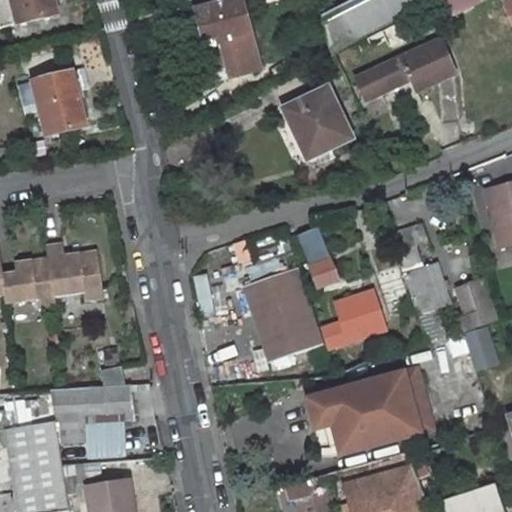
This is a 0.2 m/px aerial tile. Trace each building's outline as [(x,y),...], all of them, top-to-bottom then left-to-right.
[(10,0),(16,24),(56,14),(51,0),(10,0)] [(262,69),(259,60),(242,0),(231,0),(230,0),(210,0),(212,6),(194,11),(211,73),(226,69),(228,79),(262,69)] [(327,56),(401,17),(434,0),(379,0),(320,30),(327,56)] [(440,0),(438,1),(443,13),(469,0),(440,0)] [(511,26),(511,1),(503,6),(511,26)] [(380,40),(376,32),(335,54),(339,61),(380,40)] [(315,34),(291,43),(299,66),(324,56),(315,34)] [(443,36),(415,45),(351,64),(358,86),(378,79),(410,70),(414,83),(454,70),(443,36)] [(226,69),(211,73),(214,82),(228,79),(226,69)] [(414,83),(410,70),(378,79),(382,93),(414,83)] [(85,129),(71,73),(31,84),(46,139),(85,129)] [(324,88),(286,106),(312,157),(349,139),(324,88)] [(312,157),(286,106),(279,110),(305,161),(312,157)] [(499,249),(511,244),(511,182),(482,190),(499,249)] [(407,228),(414,246),(425,243),(419,224),(407,228)] [(248,278),(298,259),(285,226),(236,246),(248,278)] [(444,337),(434,309),(448,303),(435,263),(421,268),(414,246),(407,228),(389,235),(426,343),(444,337)] [(313,242),(300,246),(314,289),(337,280),(331,260),(323,241),(314,244),(313,242)] [(98,256),(65,260),(63,245),(47,246),(49,262),(55,298),(85,295),(86,304),(105,301),(98,256)] [(7,306),(38,302),(39,310),(56,307),(55,298),(49,262),(15,266),(16,274),(2,276),(6,297),(7,306)] [(296,267),(255,281),(281,358),(322,344),(296,267)] [(209,274),(194,276),(201,318),(217,315),(209,274)] [(482,275),(467,279),(476,310),(467,313),(457,316),(461,328),(496,315),(482,275)] [(476,310),(467,279),(457,283),(467,313),(476,310)] [(323,327),(329,347),(387,326),(375,288),(334,302),(340,321),(323,327)] [(489,326),(465,334),(477,372),(502,365),(489,326)] [(252,358),(211,365),(215,386),(256,379),(252,358)] [(103,388),(126,387),(122,369),(101,374),(103,388)] [(419,433),(432,429),(416,369),(403,373),(419,433)] [(419,433),(403,373),(324,394),(331,424),(348,419),(356,450),(419,433)] [(49,391),(54,423),(57,444),(86,444),(86,422),(136,420),(130,387),(126,387),(103,388),(49,391)] [(331,424),(324,394),(306,398),(315,428),(331,424)] [(348,419),(331,424),(339,454),(356,450),(348,419)] [(54,423),(2,431),(14,511),(67,511),(57,444),(54,423)] [(431,511),(413,466),(344,485),(349,504),(339,507),(340,511),(431,511)] [(131,511),(127,483),(86,490),(89,511),(131,511)] [(306,483),(285,488),(288,501),(309,495),(306,483)] [(501,511),(494,488),(447,504),(449,511),(501,511)]
